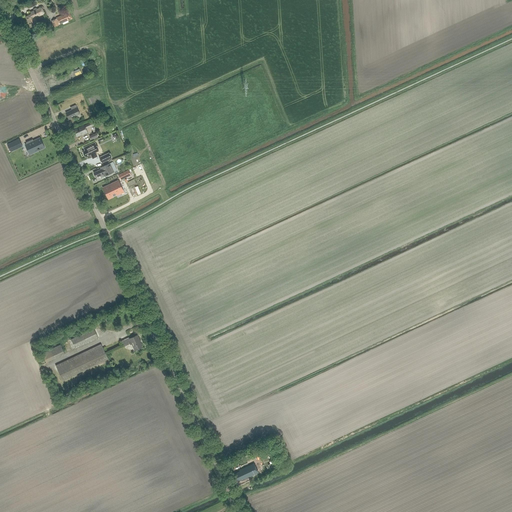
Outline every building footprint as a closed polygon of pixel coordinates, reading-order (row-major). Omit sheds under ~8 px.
[(32,14),(26,17),(31,27),(37,24),(34,18),(44,14),(41,8),(31,13),(32,14)] [(67,8),(63,10),(65,14),(56,18),(57,19),(59,25),(72,19),(67,8)] [(66,113),(69,119),(80,114),(77,108),(76,105),(70,108),(72,110),(66,113)] [(90,128),(95,126),(93,122),(87,124),(84,126),(84,125),(73,130),(77,137),(82,135),(83,135),(88,133),(86,129),(90,128)] [(30,141),(26,143),(30,150),(34,148),(35,151),(38,150),(40,149),(44,147),(40,138),(31,142),(30,141)] [(19,139),(7,145),(10,151),(22,145),(19,139)] [(95,143),(84,148),(85,151),(83,152),(85,157),(91,155),(93,158),(97,157),(97,156),(95,153),(99,151),(96,145),(95,143)] [(110,153),(99,158),(102,163),(112,158),(110,153)] [(103,174),(104,177),(114,172),(110,163),(100,168),(101,170),(93,173),(95,178),(103,174)] [(129,170),(118,175),(121,180),(131,175),(130,175),(128,171),(129,171),(129,170)] [(116,182),(103,188),(108,199),(113,196),(113,197),(116,195),(121,193),(119,188),(120,188),(119,186),(118,187),(116,182)] [(94,329),(71,340),(75,349),(98,338),(94,329)] [(126,339),(122,341),(124,347),(130,345),(131,346),(132,345),(135,351),(142,347),(139,341),(140,341),(137,335),(128,340),(126,339)] [(101,344),(55,366),(63,381),(108,359),(101,344)] [(60,345),(42,353),(46,363),(65,354),(60,345)] [(270,464),(268,465),(271,471),(279,467),(277,461),(273,463),(272,461),(269,462),(270,464)] [(241,471),(235,474),(238,481),(242,479),(243,480),(251,476),(258,473),(254,464),(240,470),(241,471)]
